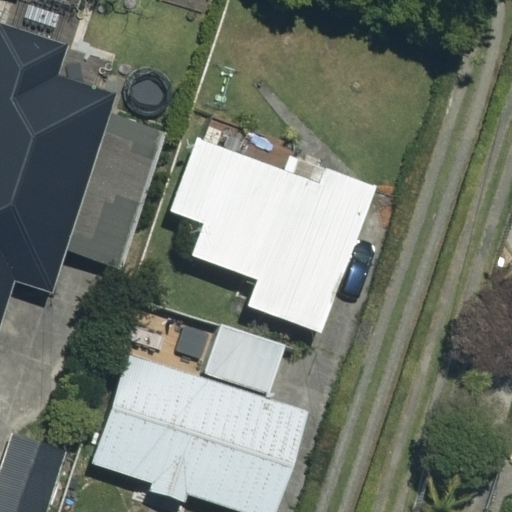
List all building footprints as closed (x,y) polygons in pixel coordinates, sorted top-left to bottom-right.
[(0,245),(0,271),(61,292),(127,92),(67,73),(77,44),(3,19),(0,28),(0,212),(10,216),(0,245)] [(257,306),(333,332),(386,184),(337,165),(331,183),(209,138),(182,211),(215,224),(203,255),(267,278),(257,306)] [(211,373),(275,393),(291,345),(227,323),(211,373)] [(100,463),(249,511),(284,511),(317,412),(135,353),(100,463)] [(0,485),(0,511),(53,511),(74,449),(19,431),(0,485)]
